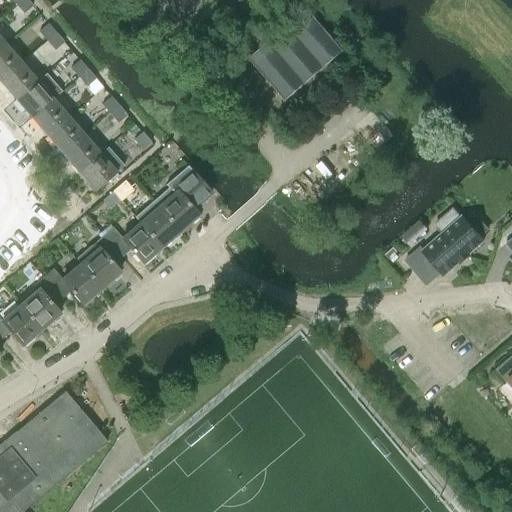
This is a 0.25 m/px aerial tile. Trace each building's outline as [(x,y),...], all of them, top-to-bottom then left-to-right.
[(32,5),(27,0),(20,0),(15,4),(23,14),(32,5)] [(165,0),(176,13),(189,2),(186,0),(165,0)] [(307,10),(250,58),(285,100),(343,51),(307,10)] [(38,32),(46,41),(55,33),(47,24),(38,32)] [(64,42),(55,33),(46,41),(54,50),(64,42)] [(0,47),(0,78),(21,62),(5,43),(0,47)] [(70,68),(78,77),(87,69),(79,60),(70,68)] [(0,78),(0,82),(14,99),(37,80),(21,62),(0,78)] [(95,78),(87,69),(78,77),(86,86),(95,78)] [(37,80),(14,99),(30,117),(53,99),(62,91),(45,73),(37,80)] [(101,104),(109,114),(118,105),(110,96),(101,104)] [(30,117),(49,139),(69,118),(53,99),(30,117)] [(126,115),(118,105),(109,114),(117,123),(126,115)] [(69,118),(49,139),(63,156),(86,137),(69,118)] [(133,140),(142,150),(151,142),(142,132),(133,140)] [(86,137),(63,156),(78,172),(100,153),(86,137)] [(100,153),(78,172),(94,191),(116,172),(100,153)] [(176,192),(159,207),(180,232),(199,216),(192,208),(201,200),(182,178),(171,187),(176,192)] [(133,191),(124,181),(112,191),(121,201),(133,191)] [(140,223),(162,248),(180,232),(159,207),(140,223)] [(420,247),(405,260),(413,270),(428,257),(444,275),(459,262),(460,263),(469,255),(468,254),(483,241),(462,216),(461,217),(453,208),(434,224),(442,233),(423,250),(420,247)] [(102,235),(122,257),(129,251),(142,265),(162,248),(140,223),(122,239),(112,227),(102,235)] [(75,259),(79,264),(100,289),(120,272),(114,264),(122,257),(102,235),(75,259)] [(43,276),(62,299),(70,292),(81,305),(100,289),(79,264),(61,280),(52,269),(43,276)] [(37,290),(19,305),(40,330),(59,313),(53,306),(62,299),(43,276),(32,285),(37,290)] [(0,338),(1,340),(9,333),(20,347),(40,330),(19,305),(1,321),(0,319),(0,338)] [(511,356),(493,372),(505,385),(509,382),(511,384),(511,356)] [(0,511),(23,511),(107,441),(64,391),(0,444),(0,511)]
